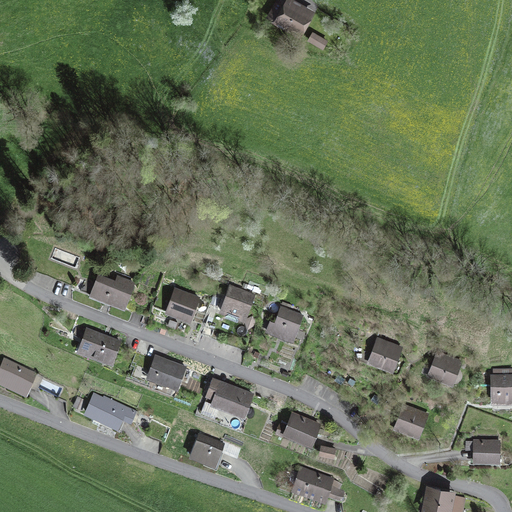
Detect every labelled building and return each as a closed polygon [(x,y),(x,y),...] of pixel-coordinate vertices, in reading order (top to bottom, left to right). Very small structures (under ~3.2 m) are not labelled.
[(298,32),(308,14),(284,0),(278,0),(270,16),(298,32)] [(312,34),(306,44),(322,53),(328,43),(312,34)] [(41,257),(36,271),(71,285),(77,271),(41,257)] [(133,283),(120,278),(118,283),(100,276),(97,284),(85,279),(81,290),(123,307),(133,283)] [(230,286),(221,310),(226,312),(225,316),(237,321),(239,317),(244,319),(254,295),(230,286)] [(176,290),(171,304),(174,305),(171,313),(190,320),(198,298),(176,290)] [(281,307),(271,332),(292,340),(302,315),(281,307)] [(248,329),(254,326),(255,322),(253,315),(246,318),(244,323),(248,329)] [(211,338),(216,324),(212,322),(213,318),(208,316),(202,334),(211,338)] [(223,326),(216,324),(211,338),(218,340),(223,326)] [(218,340),(225,343),(230,329),(223,326),(218,340)] [(88,329),(80,351),(111,363),(120,341),(88,329)] [(225,343),(232,346),(237,332),(230,329),(225,343)] [(239,348),(244,334),(237,332),(232,346),(239,348)] [(244,334),(239,348),(246,351),(252,337),(244,334)] [(398,349),(379,341),(372,361),(391,368),(398,349)] [(450,381),(458,362),(439,355),(431,374),(450,381)] [(148,376),(177,387),(185,367),(162,358),(161,362),(154,359),(148,376)] [(35,386),(39,376),(5,360),(0,369),(0,380),(25,392),(29,384),(35,386)] [(320,365),(313,361),(306,374),(313,378),(320,365)] [(319,382),(327,369),(320,365),(313,378),(319,382)] [(326,385),(333,372),(327,369),(319,382),(326,385)] [(340,376),(333,372),(326,385),(332,389),(340,376)] [(511,375),(493,375),(493,402),(511,401),(511,375)] [(339,393),(346,380),(340,376),(332,389),(339,393)] [(346,380),(339,393),(345,397),(353,384),(346,380)] [(219,406),(243,416),(252,394),(227,384),(226,388),(212,383),(207,395),(221,400),(219,406)] [(353,384),(345,397),(352,401),(359,388),(353,384)] [(359,388),(352,401),(361,406),(369,393),(359,388)] [(130,421),(135,410),(116,402),(115,404),(94,394),(86,412),(118,426),(122,417),(130,421)] [(74,405),(81,409),(85,400),(78,397),(74,405)] [(424,415),(405,408),(398,427),(417,434),(424,415)] [(310,444),(318,424),(293,414),(288,427),(280,424),(276,433),(284,436),(285,433),(310,444)] [(190,454),(214,464),(222,443),(198,433),(190,454)] [(500,441),(474,441),(473,460),(499,461),(500,441)] [(333,456),(334,449),(322,446),(321,453),(333,456)] [(342,496),(343,492),(328,487),(331,478),(301,467),(294,488),(324,499),(326,494),(343,500),(344,497),(342,496)] [(446,511),(450,493),(430,489),(426,511),(427,511),(446,511)]
